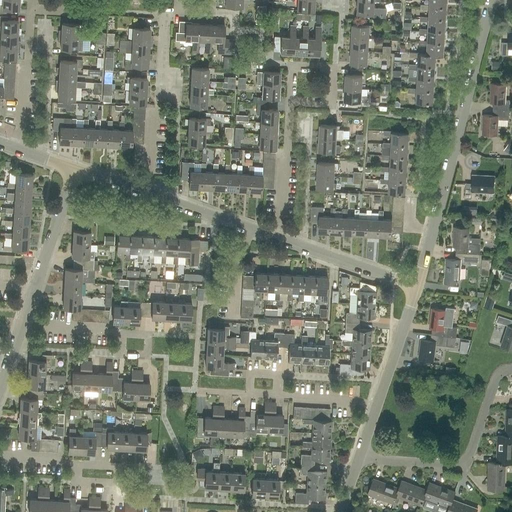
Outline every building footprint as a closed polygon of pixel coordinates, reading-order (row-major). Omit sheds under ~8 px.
[(22,3),(22,0),(2,0),(2,5),(0,4),(0,12),(8,13),(8,9),(19,10),(19,3),(22,3)] [(314,11),(314,0),(297,0),(297,10),(314,11)] [(374,8),(374,1),(358,0),(358,13),(373,14),(373,17),(386,18),(387,9),(374,8)] [(446,20),(447,8),(430,7),(430,6),(421,5),(420,10),(429,10),(429,18),(429,19),(446,20)] [(320,25),(321,14),(311,13),(309,35),(314,36),(315,24),(320,25)] [(17,34),(17,35),(21,35),(21,29),(18,29),(18,21),(7,21),(7,17),(0,16),(0,25),(1,26),(1,34),(17,34)] [(445,32),(446,20),(429,19),(429,18),(420,17),(420,22),(429,22),(428,30),(428,31),(445,32)] [(59,31),(58,36),(78,37),(79,25),(62,24),(62,31),(59,31)] [(198,52),(198,41),(199,24),(187,24),(187,33),(176,32),(176,41),(186,42),(186,40),(193,41),(193,52),(198,52)] [(211,42),(212,25),(199,24),(198,41),(206,41),(206,53),(210,53),(211,42)] [(225,26),(212,25),(211,42),(219,42),(218,53),(234,54),(235,41),(224,40),(225,26)] [(353,25),(352,38),(369,39),(369,26),(353,25)] [(294,38),(295,38),(295,26),(290,26),(289,37),(274,37),(274,51),(281,52),(280,53),(293,54),(294,38)] [(293,54),(306,55),(307,38),(308,27),(303,27),(302,38),(295,38),(294,38),(293,54)] [(307,38),(306,55),(319,55),(321,28),(315,27),(315,39),(307,38)] [(134,28),(133,41),(153,42),(153,36),(149,36),(150,28),(134,28)] [(428,43),(445,44),(445,32),(428,31),(428,30),(419,29),(419,34),(428,34),(428,42),(428,43)] [(511,31),(509,32),(508,42),(502,42),(501,55),(509,55),(509,49),(511,49),(511,31)] [(1,34),(0,46),(20,47),(20,42),(17,41),(17,35),(17,34),(1,34)] [(78,38),(78,37),(58,36),(58,42),(61,42),(61,49),(82,50),(83,38),(78,38)] [(352,38),(352,50),(368,51),(369,39),(352,38)] [(152,47),(153,42),(133,41),(126,40),(126,53),(132,54),(132,53),(148,54),(149,54),(149,47),(152,47)] [(428,43),(428,42),(419,41),(418,46),(428,46),(427,55),(436,55),(436,56),(444,56),(445,44),(428,43)] [(20,52),(20,47),(0,46),(0,50),(0,59),(16,60),(16,52),(20,52)] [(368,51),(352,50),(351,63),(367,64),(368,51)] [(132,53),(132,54),(132,61),(125,61),(125,69),(132,69),(133,67),(148,67),(148,60),(152,61),(152,54),(149,54),(148,54),(132,53)] [(435,67),(436,56),(436,55),(427,55),(419,54),(420,53),(410,53),(410,58),(418,58),(418,65),(418,66),(435,67)] [(224,57),(224,69),(232,69),(232,57),(224,57)] [(59,74),(76,75),(76,67),(82,67),(83,60),(77,60),(77,62),(60,61),(60,68),(56,68),(56,74),(59,74)] [(417,78),(435,79),(435,67),(418,66),(418,65),(410,65),(409,70),(418,70),(417,78)] [(192,81),(208,82),(209,69),(192,68),(192,81)] [(263,72),(263,85),(279,86),(280,73),(263,72)] [(75,82),(76,75),(59,74),(59,81),(56,81),(55,86),(75,87),(75,88),(85,88),(86,82),(75,82)] [(345,88),(361,89),(362,76),(346,75),(345,88)] [(434,91),(435,79),(417,78),(409,77),(409,82),(417,82),(417,89),(417,90),(434,91)] [(130,91),(150,92),(150,86),(147,86),(147,79),(128,78),(127,83),(130,83),(130,91)] [(192,81),(191,94),(207,95),(208,82),(192,81)] [(493,103),(493,110),(510,111),(510,100),(507,100),(507,84),(491,84),(490,103),(493,103)] [(269,98),(278,99),(279,86),(263,85),(262,98),(257,97),(257,103),(269,104),(269,98)] [(74,101),(75,88),(75,87),(55,86),(55,91),(58,91),(58,100),(74,101)] [(361,102),(361,89),(345,88),(344,101),(361,102)] [(417,90),(417,89),(408,89),(408,93),(417,94),(416,103),(433,104),(434,91),(417,90)] [(150,92),(130,91),(129,103),(145,104),(146,97),(150,97),(150,92)] [(206,107),(207,95),(191,94),(190,106),(206,107)] [(75,109),(74,101),(60,102),(60,110),(75,109)] [(256,115),(261,115),(260,122),(277,123),(278,110),(269,109),(269,104),(257,103),(256,115)] [(510,111),(493,110),(493,115),(483,115),(482,135),(498,136),(499,120),(510,120),(510,111)] [(59,144),(71,145),(72,128),(71,127),(71,119),(54,118),(53,131),(60,131),(59,144)] [(72,128),(71,145),(83,145),(84,128),(83,128),(76,128),(77,119),(71,119),(71,127),(72,128)] [(190,119),(189,131),(205,132),(206,125),(211,125),(211,120),(190,119)] [(83,145),(95,146),(96,129),(95,129),(88,128),(88,120),(83,120),(83,128),(84,128),(83,145)] [(95,146),(107,147),(108,130),(107,130),(100,129),(100,121),(96,120),(95,129),(96,129),(95,146)] [(108,130),(107,147),(119,147),(120,130),(119,130),(112,130),(112,121),(108,121),(107,130),(108,130)] [(132,144),(133,131),(124,130),(124,122),(120,122),(119,130),(120,130),(119,147),(132,148),(132,144)] [(276,136),(277,123),(260,122),(260,135),(276,136)] [(321,125),(320,138),(336,139),(344,139),(344,130),(337,130),(337,126),(321,125)] [(205,132),(189,131),(188,144),(204,145),(205,132)] [(392,144),(409,146),(409,133),(393,132),(393,131),(384,131),(384,136),(392,136),(392,143),(392,144)] [(276,136),(260,135),(259,148),(275,149),(276,136)] [(336,139),(320,138),(319,151),(341,152),(341,146),(336,146),(336,139)] [(391,157),(408,158),(409,146),(392,144),(392,143),(383,143),(383,148),(391,148),(391,155),(391,157)] [(407,170),(408,158),(391,157),(391,155),(383,155),(382,159),(391,160),(390,168),(390,169),(407,170)] [(202,172),(201,172),(194,171),(194,163),(182,162),(181,178),(190,179),(189,188),(201,189),(202,172)] [(318,175),(334,176),(335,170),(338,170),(338,163),(319,162),(318,175)] [(202,172),(201,189),(213,190),(214,172),(213,172),(206,172),(206,163),(201,163),(201,172),(202,172)] [(213,190),(225,191),(226,173),(225,173),(217,173),(218,164),(213,164),(213,172),(214,172),(213,190)] [(226,173),(225,191),(237,191),(238,174),(237,174),(229,173),(230,165),(225,165),(225,173),(226,173)] [(237,191),(249,192),(250,175),(249,175),(242,174),(242,166),(237,165),(237,174),(238,174),(237,191)] [(261,188),(262,182),(262,176),(262,175),(253,175),(254,166),(249,166),(249,175),(250,175),(249,192),(261,193),(261,188)] [(406,182),(407,170),(390,169),(390,168),(382,167),(382,171),(390,172),(390,179),(390,181),(406,182)] [(15,186),(31,187),(32,174),(16,173),(16,183),(8,183),(7,188),(15,188),(15,186)] [(334,183),(334,176),(318,175),(318,188),(337,189),(337,183),(334,183)] [(495,176),(472,175),(472,183),(466,183),(465,199),(472,199),(472,192),(494,193),(495,176)] [(406,194),(406,182),(390,181),(390,179),(381,179),(381,184),(389,184),(389,193),(406,194)] [(15,199),(31,200),(31,187),(15,186),(15,188),(15,196),(7,195),(7,200),(15,201),(15,199)] [(30,212),(31,200),(15,199),(15,201),(14,208),(6,208),(6,213),(14,213),(14,211),(30,212)] [(466,213),(480,213),(480,205),(466,205),(466,213)] [(319,233),(331,233),(332,217),(331,217),(324,216),(324,208),(312,207),(311,221),(320,222),(319,233)] [(344,217),(343,217),(336,217),(336,208),(331,208),(331,217),(332,217),(331,233),(343,234),(344,217)] [(343,234),(355,235),(356,218),(354,218),(347,218),(348,209),(343,209),(343,217),(344,217),(343,234)] [(356,218),(355,235),(367,236),(368,219),(367,219),(360,218),(360,210),(355,209),(354,218),(356,218)] [(368,219),(367,236),(379,237),(381,219),(379,219),(372,219),(372,210),(367,210),(367,219),(368,219)] [(5,225),(13,226),(13,224),(29,225),(30,212),(14,211),(14,213),(14,221),(5,221),(5,225)] [(392,233),(392,227),(393,221),(393,220),(384,220),(384,211),(379,211),(379,219),(381,219),(379,237),(392,237),(392,233)] [(13,237),(28,237),(29,225),(13,224),(13,226),(13,234),(5,233),(4,238),(13,239),(13,237)] [(72,244),(90,245),(90,238),(95,238),(95,226),(81,225),(81,232),(73,231),(72,244)] [(456,247),(456,254),(480,255),(481,238),(469,238),(469,228),(455,228),(454,247),(456,247)] [(130,261),(130,253),(129,253),(130,235),(117,235),(116,252),(125,252),(125,261),(130,261)] [(141,253),(142,236),(130,235),(129,253),(130,253),(138,253),(137,262),(142,262),(142,253),(141,253)] [(154,237),(142,236),(141,253),(142,253),(150,254),(149,262),(154,263),(154,254),(153,254),(154,237)] [(13,237),(13,239),(12,246),(4,246),(4,250),(13,251),(13,250),(28,250),(28,237),(13,237)] [(165,255),(165,238),(154,237),(153,254),(154,254),(162,255),(161,263),(165,263),(166,255),(165,255)] [(177,255),(177,238),(165,238),(165,255),(166,255),(173,255),(173,264),(178,264),(178,255),(177,255)] [(190,239),(177,238),(177,255),(178,255),(185,256),(185,264),(198,265),(198,251),(206,252),(206,249),(207,249),(208,241),(199,240),(190,239)] [(73,263),(94,264),(95,252),(90,251),(90,245),(72,244),(72,257),(74,257),(73,263)] [(479,265),(480,255),(456,254),(456,260),(446,259),(445,277),(444,277),(444,283),(457,284),(457,279),(459,279),(460,264),(479,265)] [(489,268),(490,260),(482,260),(482,268),(489,268)] [(94,264),(73,263),(73,269),(65,269),(64,282),(82,283),(82,276),(87,276),(87,270),(94,271),(94,264)] [(254,282),(254,288),(254,290),(263,291),(262,299),(267,299),(268,291),(266,291),(267,274),(255,273),(255,276),(254,282)] [(279,274),(267,274),(266,291),(268,291),(275,291),(275,300),(279,300),(280,292),(278,291),(279,274)] [(290,292),(291,275),(279,274),(278,291),(280,292),(287,292),(287,301),(291,301),(292,292),(290,292)] [(303,276),(291,275),(290,292),(292,292),(299,293),(299,301),(303,301),(304,293),(302,293),(303,276)] [(302,293),(304,293),(311,293),(311,302),(315,302),(316,294),(314,294),(315,277),(303,276),(302,293)] [(327,277),(315,277),(314,294),(316,294),(323,294),(323,303),(327,303),(328,294),(326,293),(327,277)] [(81,296),(82,283),(64,282),(63,295),(81,296)] [(357,296),(357,305),(376,306),(377,293),(376,293),(376,287),(360,282),(359,289),(350,288),(350,295),(357,296)] [(80,310),(80,309),(81,296),(63,295),(63,309),(73,309),(79,309),(80,310)] [(487,297),(484,308),(492,310),(495,299),(487,297)] [(127,307),(126,324),(139,325),(140,317),(146,318),(146,303),(140,302),(140,308),(127,307)] [(152,303),(146,303),(146,318),(151,318),(151,319),(165,320),(166,303),(152,302),(152,303)] [(178,321),(179,304),(166,303),(165,320),(178,321)] [(179,304),(178,321),(191,322),(192,304),(179,304)] [(376,306),(357,305),(356,314),(346,314),(346,324),(359,324),(360,318),(375,319),(376,306)] [(126,324),(127,307),(114,306),(113,323),(126,324)] [(433,329),(432,335),(448,337),(457,338),(458,328),(452,327),(452,322),(454,323),(455,308),(447,307),(446,311),(432,309),(430,328),(433,329)] [(511,350),(511,320),(499,316),(496,323),(508,326),(501,347),(511,350)] [(353,334),(353,341),(353,343),(372,344),(372,331),(359,330),(359,324),(346,324),(345,334),(353,334)] [(208,342),(235,343),(236,338),(229,337),(229,327),(225,326),(224,330),(208,329),(208,342)] [(264,359),(265,341),(255,340),(256,332),(249,332),(248,342),(252,342),(251,359),(264,359)] [(265,341),(264,359),(277,360),(278,347),(284,348),(285,334),(274,333),(274,341),(265,341)] [(289,363),(302,364),(303,346),(301,346),(301,345),(294,345),(294,335),(285,334),(284,348),(290,348),(289,363)] [(316,346),(315,365),(328,366),(329,349),(332,349),(332,339),(329,339),(329,334),(326,334),(325,347),(316,346)] [(448,337),(432,335),(431,341),(421,340),(419,359),(434,361),(436,345),(456,348),(457,338),(448,337)] [(302,364),(315,365),(316,346),(306,345),(307,336),(301,336),(301,345),(301,346),(303,346),(302,364)] [(352,356),(371,357),(372,344),(353,343),(353,341),(344,341),(343,347),(353,347),(352,356)] [(208,342),(207,355),(223,355),(224,348),(235,349),(235,343),(208,342)] [(30,361),(29,374),(46,375),(46,367),(51,368),(52,356),(38,355),(37,361),(30,361)] [(223,363),(223,355),(207,355),(206,368),(210,368),(210,375),(222,376),(222,369),(234,369),(234,364),(223,363)] [(371,370),(371,357),(352,356),(352,365),(341,365),(340,375),(354,376),(354,370),(371,370)] [(85,390),(87,362),(81,362),(80,374),(73,373),(72,389),(85,390)] [(87,362),(85,390),(98,391),(99,375),(91,374),(92,362),(87,362)] [(99,375),(98,391),(117,392),(118,378),(119,372),(113,371),(113,364),(107,363),(106,375),(99,375)] [(123,399),(136,400),(138,372),(133,371),(132,383),(124,383),(124,379),(118,378),(117,392),(123,392),(123,399)] [(144,372),(138,372),(136,400),(149,401),(150,384),(143,384),(144,372)] [(46,375),(29,374),(28,387),(29,387),(29,393),(43,394),(43,388),(45,388),(46,375)] [(43,400),(43,394),(29,393),(29,399),(21,399),(20,412),(37,413),(37,412),(38,400),(43,400)] [(269,432),(271,403),(265,403),(264,415),(257,414),(257,411),(251,411),(250,417),(249,429),(256,429),(256,431),(269,432)] [(271,403),(269,432),(282,432),(282,435),(287,436),(288,424),(283,423),(283,416),(275,415),(276,404),(271,403)] [(216,446),(217,435),(219,407),(213,407),(212,419),(205,418),(205,423),(197,422),(197,437),(204,438),(204,434),(211,435),(211,439),(210,439),(210,445),(216,446)] [(217,435),(230,436),(231,420),(224,420),(224,408),(219,407),(217,435)] [(239,421),(231,420),(230,436),(243,437),(244,430),(249,430),(249,429),(250,417),(245,417),(245,409),(239,409),(239,421)] [(20,412),(19,425),(36,426),(37,418),(39,419),(41,416),(41,413),(37,412),(37,413),(20,412)] [(318,421),(312,420),(306,420),(303,420),(302,424),(313,424),(313,434),(332,435),(333,422),(330,421),(324,421),(318,421)] [(36,439),(36,426),(19,425),(19,438),(32,439),(36,439)] [(108,449),(121,449),(122,432),(113,432),(114,428),(103,428),(102,433),(103,433),(102,447),(108,447),(108,449)] [(82,437),(76,436),(76,432),(70,432),(69,452),(82,453),(83,437),(82,437)] [(97,434),(83,433),(82,437),(83,437),(82,453),(96,454),(96,446),(102,447),(103,433),(102,433),(97,432),(97,434)] [(135,433),(122,432),(121,449),(134,450),(135,433)] [(148,434),(135,433),(134,450),(147,451),(148,434)] [(331,448),(332,435),(313,434),(312,443),(303,442),(302,448),(312,448),(312,447),(331,448)] [(511,437),(505,437),(497,437),(497,463),(497,464),(505,464),(511,464),(511,437)] [(40,439),(36,439),(32,439),(31,451),(39,451),(40,439)] [(312,448),(311,456),(301,455),(301,465),(314,466),(315,460),(330,461),(331,448),(312,447),(312,448)] [(218,489),(219,472),(220,463),(214,462),(213,472),(207,472),(207,469),(198,468),(197,479),(199,479),(199,486),(205,486),(205,489),(218,489)] [(497,464),(497,463),(489,463),(488,490),(504,491),(505,464),(497,464)] [(314,466),(301,465),(300,475),(308,475),(307,485),(327,486),(327,473),(314,472),(314,466)] [(218,489),(231,490),(232,473),(219,472),(218,489)] [(232,473),(231,490),(244,491),(245,474),(232,473)] [(265,497),(266,480),(253,479),(252,496),(265,497)] [(393,504),(396,497),(399,489),(373,479),(368,494),(393,504)] [(266,480),(265,497),(278,498),(279,481),(266,480)] [(401,481),(399,489),(396,497),(421,506),(424,498),(427,490),(426,490),(401,481)] [(424,498),(449,507),(449,508),(452,500),(455,492),(429,482),(426,490),(427,490),(424,498)] [(327,486),(307,485),(306,494),(295,493),(295,503),(309,504),(309,498),(326,499),(327,486)] [(29,511),(42,511),(44,488),(39,488),(38,500),(30,499),(29,511)] [(42,511),(56,511),(57,501),(49,500),(50,488),(44,488),(42,511)] [(14,495),(14,490),(0,489),(0,511),(5,511),(6,494),(14,495)] [(57,501),(56,511),(75,511),(76,504),(76,498),(70,497),(70,490),(65,489),(64,501),(57,501)] [(94,511),(95,498),(90,497),(89,509),(82,509),(82,505),(76,504),(75,511),(94,511)] [(95,498),(94,511),(108,511),(108,510),(101,510),(101,498),(95,498)] [(449,508),(449,507),(447,511),(477,511),(478,510),(452,500),(449,508)]
